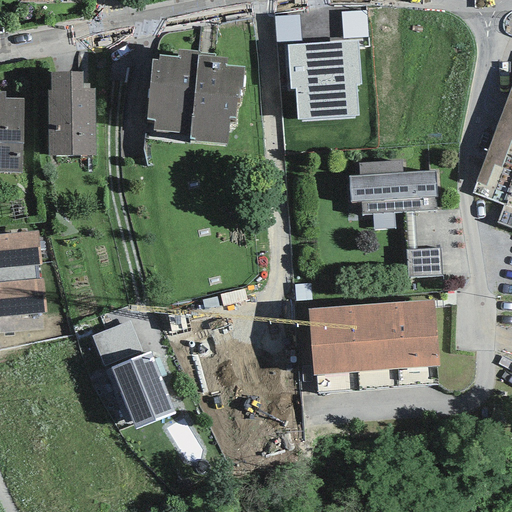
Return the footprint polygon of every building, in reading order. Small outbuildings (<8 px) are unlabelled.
[(365,11),(341,12),(343,38),(367,36),(365,11)] [(298,15),(274,17),(275,42),(300,41),(298,15)] [(357,41),(287,46),(290,88),(296,88),(298,120),(357,116),(355,85),(360,85),(357,41)] [(214,53),(177,50),(177,57),(158,55),(158,60),(151,59),(146,120),(153,120),(153,130),(190,133),(190,142),(228,144),(229,123),(235,123),(236,103),(238,103),(239,89),(242,89),(244,67),(226,66),(226,58),(214,58),(214,53)] [(82,72),(51,73),(51,90),(47,90),(48,156),(95,156),(95,89),(83,89),(82,72)] [(0,172),(22,173),(24,98),(5,98),(5,91),(0,91),(0,172)] [(359,176),(349,177),(350,204),(360,203),(361,214),(437,210),(435,171),(402,173),(401,160),(358,163),(359,176)] [(0,281),(39,277),(37,264),(41,264),(37,232),(0,235),(0,281)] [(440,249),(406,251),(408,277),(442,275),(440,249)] [(0,333),(44,329),(42,313),(46,313),(43,277),(39,277),(0,281),(0,333)] [(434,301),(308,310),(313,375),(438,366),(434,301)] [(174,412),(150,352),(110,367),(136,429),(174,412)]
